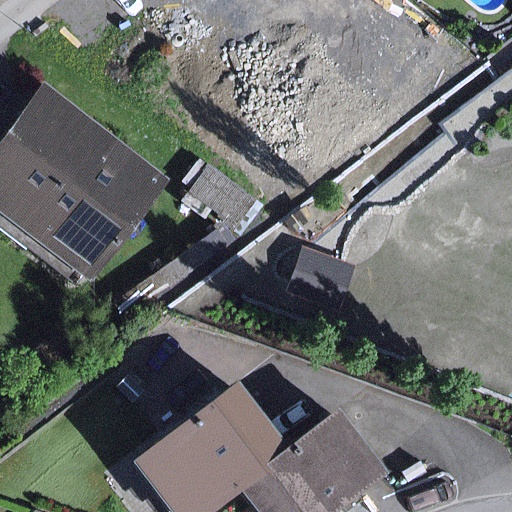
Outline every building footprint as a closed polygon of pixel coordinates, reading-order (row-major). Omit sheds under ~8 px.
[(45,87),(0,145),(0,213),(88,281),(166,180),(45,87)] [(208,166),(189,192),(236,225),(254,199),(208,166)] [(340,309),(355,267),(305,250),(290,292),(340,309)] [(241,375),(143,450),(191,511),(204,511),(248,479),(294,443),(241,375)] [(294,443),(248,479),(274,511),(326,511),(390,460),(343,402),(294,443)]
